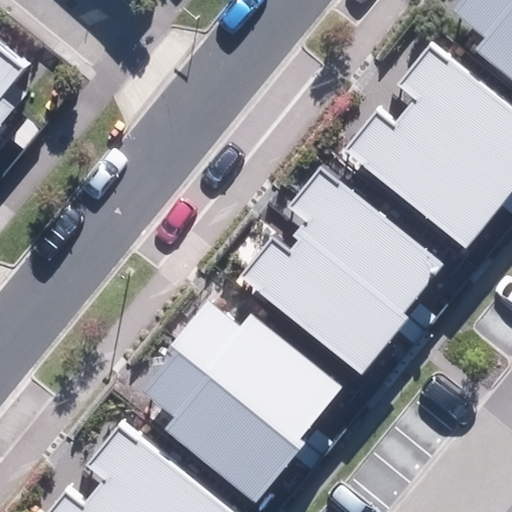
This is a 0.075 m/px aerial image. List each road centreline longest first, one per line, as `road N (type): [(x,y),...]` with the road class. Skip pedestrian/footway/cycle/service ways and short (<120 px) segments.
road 1 (residential): [(3,335),(193,98)]
road 2 (residential): [(82,0),(193,98)]
road 3 (residential): [(193,98),(274,0)]
